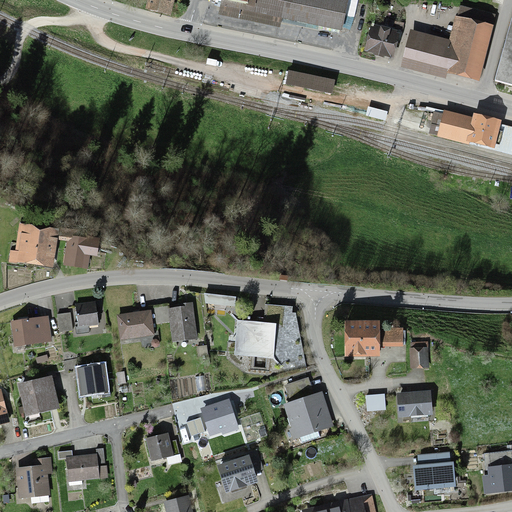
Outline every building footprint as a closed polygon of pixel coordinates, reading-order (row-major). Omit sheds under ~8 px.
[(169,12),(170,9),(171,9),(173,4),(174,4),(174,0),(151,0),(150,7),(169,12)] [(345,0),(222,0),(221,5),(342,30),(348,1),(345,0)] [(465,23),(491,30),(495,16),(461,8),(458,21),(465,23)] [(511,21),(496,81),(511,85),(511,21)] [(406,59),(478,78),(491,30),(465,23),(457,52),(451,50),(411,40),(406,59)] [(369,50),(392,56),(397,36),(395,36),(396,33),(376,28),(375,31),(373,30),(369,50)] [(287,83),(332,92),(334,80),(289,71),(287,83)] [(442,132),(493,145),(493,144),(498,125),(498,124),(477,118),(475,124),(446,117),(442,132)] [(29,225),(21,224),(17,252),(11,251),(10,262),(18,263),(19,256),(50,261),(53,239),(54,231),(28,228),(29,225)] [(54,228),(54,231),(53,239),(68,241),(65,263),(88,267),(90,253),(97,254),(98,243),(86,241),(87,235),(81,234),(81,231),(54,228)] [(235,305),(236,298),(205,294),(206,302),(235,305)] [(77,334),(90,333),(89,325),(99,323),(96,303),(76,306),(79,322),(75,323),(77,334)] [(160,307),(162,323),(172,321),(174,339),(196,336),(192,306),(170,309),(170,306),(160,307)] [(162,323),(160,307),(150,309),(150,312),(119,316),(122,338),(134,337),(134,333),(141,332),(141,336),(153,334),(152,324),(162,323)] [(60,332),(73,330),(71,313),(58,315),(60,332)] [(13,322),(16,342),(23,341),(24,344),(51,341),(48,321),(29,324),(29,320),(13,322)] [(347,334),(351,334),(351,353),(379,353),(379,345),(402,345),(402,330),(379,330),(379,323),(347,323),(347,334)] [(271,355),(274,327),(274,326),(240,324),(239,335),(247,336),(246,343),(243,342),(242,353),(268,355),(271,355)] [(413,367),(425,367),(429,367),(428,342),(411,343),(413,367)] [(79,368),(78,358),(65,361),(66,372),(78,370),(82,394),(106,391),(107,397),(111,396),(110,389),(108,389),(104,365),(79,368)] [(51,379),(22,386),(28,412),(58,405),(51,379)] [(321,437),(318,430),(331,426),(321,394),(314,396),(308,381),(288,387),(293,403),(287,405),(297,437),(300,436),(303,443),(321,437)] [(9,419),(1,390),(0,390),(0,424),(2,424),(1,421),(9,419)] [(429,393),(400,396),(402,415),(431,413),(429,393)] [(384,394),(367,396),(368,411),(386,409),(384,394)] [(238,429),(228,400),(202,409),(210,435),(222,431),(223,434),(238,429)] [(181,460),(177,440),(169,441),(167,433),(147,438),(153,461),(168,457),(169,463),(171,464),(180,462),(181,460)] [(97,449),(97,455),(73,457),(67,458),(69,478),(70,486),(83,484),(83,479),(107,477),(106,466),(98,467),(98,464),(106,463),(104,448),(97,449)] [(60,459),(67,458),(73,457),(73,451),(59,452),(60,459)] [(507,452),(485,454),(487,470),(491,469),(493,491),(511,488),(511,466),(509,467),(507,452)] [(32,492),(33,502),(49,501),(46,473),(52,473),(50,458),(36,460),(37,468),(19,470),(22,493),(32,492)] [(228,489),(255,480),(248,458),(221,467),(228,489)] [(415,467),(417,487),(455,484),(453,464),(415,467)] [(375,511),(372,495),(329,504),(330,510),(321,511),(375,511)] [(169,503),(170,511),(189,511),(186,499),(169,503)]
